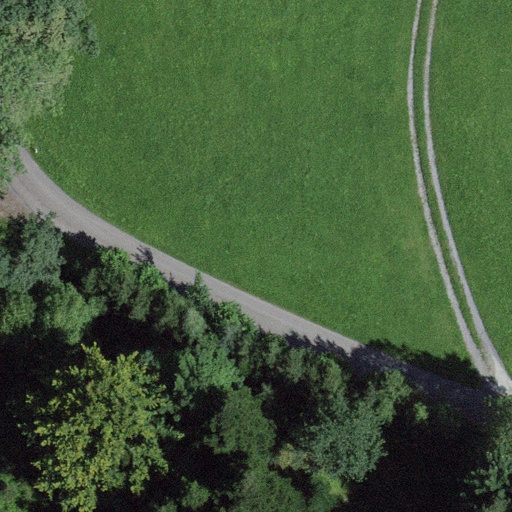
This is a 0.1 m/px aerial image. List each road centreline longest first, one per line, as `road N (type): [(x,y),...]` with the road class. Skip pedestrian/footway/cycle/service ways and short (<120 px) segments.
road 1 (unclassified): [(511,422),(209,302),(33,175),(5,0)]
road 2 (track): [(431,0),(425,73),(437,193),(505,419)]
